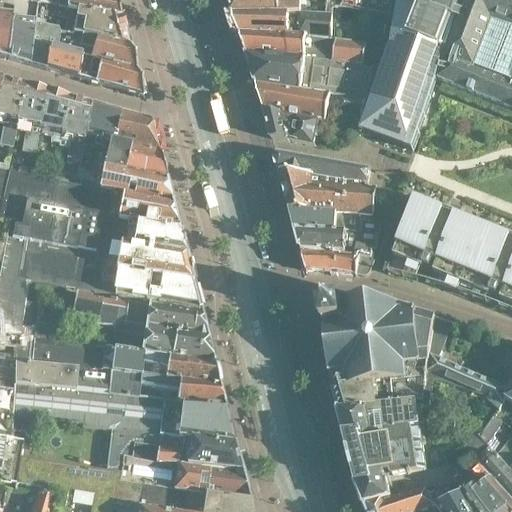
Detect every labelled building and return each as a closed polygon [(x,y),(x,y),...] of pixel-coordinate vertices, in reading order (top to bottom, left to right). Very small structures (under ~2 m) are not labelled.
[(0,0),(0,14),(11,16),(13,16),(13,20),(35,23),(37,7),(38,0),(0,0)] [(51,8),(66,11),(77,12),(121,20),(116,2),(103,0),(40,0),(40,6),(51,8)] [(229,0),(234,15),(280,14),(301,14),(300,3),(279,5),(278,0),(229,0)] [(368,0),(342,0),(342,4),(341,9),(365,13),(368,0)] [(511,0),(399,0),(392,40),(395,41),(361,135),(413,152),(437,82),(511,112),(511,0)] [(363,69),(380,71),(382,72),(386,53),(391,19),(394,0),(368,0),(365,13),(374,15),(367,50),(366,50),(363,69)] [(77,12),(37,7),(34,26),(54,30),(55,23),(65,25),(63,37),(72,39),(73,36),(95,41),(128,49),(124,32),(121,20),(77,12)] [(0,57),(7,60),(11,16),(0,14),(0,57)] [(280,14),(234,15),(242,37),(307,38),(307,39),(331,42),(332,16),(280,14)] [(11,16),(7,60),(30,66),(34,26),(35,23),(13,20),(13,16),(11,16)] [(34,26),(30,66),(46,71),(76,79),(82,58),(58,51),(60,37),(58,31),(54,30),(34,26)] [(82,58),(91,61),(99,64),(135,71),(134,70),(131,57),(129,49),(128,49),(95,41),(73,36),(72,39),(63,37),(60,37),(58,51),(82,58)] [(307,38),(242,37),(247,55),(306,61),(307,40),(307,39),(307,38)] [(306,61),(332,64),(363,69),(366,50),(366,45),(336,41),(335,43),(331,42),(307,39),(307,40),(306,61)] [(332,64),(306,61),(247,55),(257,87),(303,92),(331,96),(371,102),(380,71),(363,69),(332,64)] [(82,58),(76,79),(121,91),(143,96),(140,87),(138,86),(135,73),(135,71),(99,64),(91,61),(82,58)] [(1,80),(0,85),(0,125),(3,126),(0,140),(0,146),(12,149),(15,132),(17,125),(24,87),(1,80)] [(38,136),(47,93),(24,87),(17,125),(15,132),(25,134),(21,153),(33,155),(38,136)] [(303,92),(257,87),(265,113),(319,123),(326,125),(331,96),(303,92)] [(47,93),(38,136),(50,139),(50,143),(59,145),(60,143),(61,138),(69,100),(47,93)] [(511,125),(440,96),(391,218),(408,225),(394,259),(511,306),(511,125)] [(366,103),(338,98),(335,116),(362,122),(366,103)] [(69,100),(61,138),(60,143),(69,144),(66,160),(79,163),(84,142),(85,137),(90,106),(69,100)] [(115,143),(121,114),(90,106),(85,137),(109,143),(109,142),(115,143)] [(319,123),(265,113),(272,140),(314,148),(319,123)] [(115,143),(158,154),(150,122),(121,114),(115,143)] [(94,166),(103,169),(165,182),(158,154),(115,143),(109,142),(109,143),(85,137),(84,142),(84,146),(104,151),(102,156),(96,155),(94,166)] [(278,156),(276,156),(281,174),(314,178),(314,181),(366,188),(366,186),(368,186),(371,172),(289,157),(289,158),(278,156)] [(99,191),(171,205),(165,182),(103,169),(99,191)] [(53,183),(0,172),(0,325),(12,330),(21,330),(21,326),(24,302),(24,281),(42,285),(114,297),(114,295),(112,294),(115,272),(114,272),(119,246),(132,248),(133,235),(124,233),(127,222),(117,220),(88,214),(49,207),(53,183)] [(314,178),(281,174),(291,213),(366,219),(375,219),(378,192),(366,191),(366,188),(314,181),(314,178)] [(117,220),(127,222),(178,230),(171,205),(99,191),(53,182),(49,207),(88,214),(117,220)] [(366,219),(291,213),(296,232),(337,234),(337,233),(347,234),(364,235),(366,219)] [(337,234),(296,232),(301,252),(336,254),(345,255),(355,257),(357,247),(372,249),(372,250),(376,251),(379,234),(383,220),(375,219),(366,219),(364,235),(347,234),(337,233),(337,234)] [(133,235),(132,248),(184,256),(178,230),(127,222),(124,233),(133,235)] [(114,272),(115,272),(191,284),(192,283),(185,257),(184,257),(184,256),(132,248),(119,246),(114,272)] [(336,254),(301,252),(306,272),(334,273),(355,276),(359,258),(359,257),(370,259),(372,250),(372,249),(357,247),(355,257),(345,255),(336,254)] [(114,295),(114,297),(197,312),(199,312),(191,284),(115,272),(112,294),(114,295)] [(24,302),(21,326),(34,328),(34,326),(42,285),(24,281),(24,302)] [(76,294),(73,305),(71,317),(98,321),(97,327),(107,328),(114,329),(115,324),(124,325),(127,303),(103,299),(102,302),(90,300),(91,297),(76,294)] [(339,302),(320,304),(322,324),(325,324),(330,377),(331,377),(334,392),(350,390),(376,387),(378,408),(403,406),(402,403),(424,400),(427,381),(429,364),(430,356),(435,321),(436,318),(415,313),(415,312),(399,309),(399,308),(377,304),(377,302),(365,302),(365,301),(361,301),(361,302),(340,305),(339,302)] [(142,341),(140,355),(140,356),(143,357),(167,360),(212,364),(200,315),(147,307),(127,303),(124,325),(115,324),(114,329),(107,328),(105,334),(114,336),(142,341)] [(435,321),(430,356),(439,360),(452,326),(435,321)] [(21,330),(17,330),(12,330),(0,325),(0,345),(9,347),(10,338),(20,340),(21,330)] [(34,328),(21,326),(21,330),(20,340),(10,338),(9,347),(13,348),(12,362),(77,370),(110,374),(140,378),(164,382),(167,360),(140,356),(95,351),(44,341),(32,339),(34,328)] [(34,328),(32,339),(44,341),(47,328),(34,326),(34,328)] [(429,364),(427,381),(453,388),(482,397),(500,411),(506,401),(510,392),(478,376),(439,360),(430,356),(429,364)] [(212,364),(167,360),(164,382),(218,389),(212,364)] [(158,437),(162,403),(139,399),(138,401),(107,397),(110,374),(77,370),(14,364),(14,387),(13,393),(0,391),(0,442),(2,442),(6,418),(82,426),(82,428),(147,436),(158,437)] [(140,378),(110,374),(107,397),(138,401),(139,387),(140,378)] [(177,393),(175,404),(175,406),(181,406),(181,405),(223,408),(218,389),(164,382),(140,378),(139,387),(177,393)] [(339,412),(355,472),(360,489),(366,506),(402,498),(439,489),(452,485),(450,472),(428,474),(416,410),(429,410),(431,384),(427,383),(425,405),(339,412)] [(350,390),(334,392),(339,412),(378,408),(376,387),(350,390)] [(162,403),(158,437),(189,441),(232,446),(233,446),(223,408),(181,405),(181,406),(175,406),(175,404),(162,403)] [(474,456),(476,463),(476,464),(491,450),(472,431),(465,439),(463,448),(465,459),(474,456)] [(186,461),(185,467),(185,468),(240,474),(241,474),(233,446),(232,446),(189,441),(158,437),(147,436),(145,447),(134,445),(131,460),(155,465),(156,453),(183,454),(183,460),(186,461)] [(0,442),(0,463),(6,464),(12,465),(15,445),(2,442),(0,442)] [(511,442),(497,458),(507,470),(511,465),(511,442)] [(120,483),(137,486),(204,498),(204,497),(248,503),(241,474),(240,474),(185,468),(185,467),(186,461),(183,460),(183,454),(156,453),(155,465),(131,460),(122,459),(121,474),(120,483)] [(9,484),(16,486),(37,489),(37,494),(53,498),(50,511),(111,511),(115,490),(119,490),(120,483),(121,474),(14,457),(9,484)] [(496,457),(481,470),(511,503),(511,474),(507,470),(497,458),(496,457)] [(475,463),(462,468),(496,511),(511,511),(511,503),(481,470),(475,463)] [(496,511),(462,468),(450,472),(452,485),(456,484),(458,488),(455,493),(461,500),(465,499),(473,511),(496,511)] [(119,490),(115,490),(111,511),(161,511),(134,507),(137,486),(120,483),(119,490)] [(438,511),(473,511),(465,499),(461,500),(455,493),(458,488),(456,484),(452,485),(439,489),(449,506),(438,511)] [(134,507),(161,511),(250,511),(248,503),(204,497),(204,498),(137,486),(134,507)] [(372,505),(366,507),(368,511),(428,511),(436,509),(427,492),(372,505)] [(33,506),(50,509),(52,499),(35,495),(33,506)]
